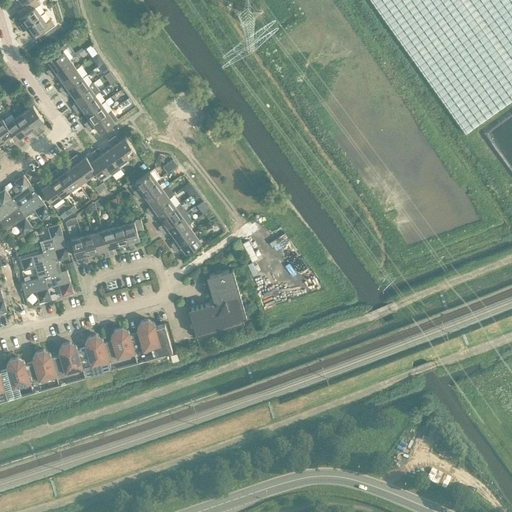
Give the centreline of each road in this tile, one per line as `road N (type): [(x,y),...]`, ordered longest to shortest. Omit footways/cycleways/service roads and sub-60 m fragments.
road 1 (secondary): [(199,511),(315,476),(370,485),(436,511)]
road 2 (residential): [(0,12),(10,53),(67,130),(0,176)]
road 3 (residential): [(95,307),(90,280),(157,261),(166,296),(109,313)]
